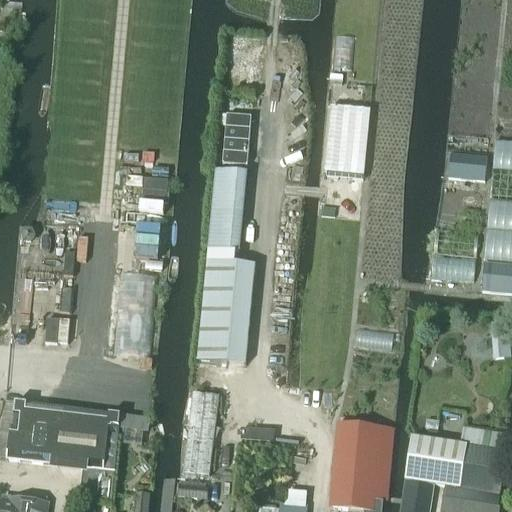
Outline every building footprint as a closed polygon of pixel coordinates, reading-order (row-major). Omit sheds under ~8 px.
[(329,79),(329,87),(341,88),(342,80),(342,79),(329,77),(329,79)] [(330,110),(325,176),(365,179),(371,114),(330,110)] [(226,118),(222,167),(247,169),(251,120),(226,118)] [(456,157),(453,181),(485,184),(488,160),(456,157)] [(24,232),(21,238),(24,244),(30,244),(34,239),(31,233),(24,232)] [(207,265),(197,365),(245,369),(255,270),(234,268),(235,255),(208,252),(207,265)] [(511,269),(484,267),(481,295),(511,297),(511,269)] [(47,322),(45,347),(57,348),(59,323),(47,322)] [(209,480),(219,399),(193,396),(183,477),(209,480)] [(11,429),(7,463),(82,472),(79,503),(109,506),(120,417),(14,405),(12,429),(11,429)] [(122,417),(120,431),(123,432),(121,446),(141,449),(143,434),(148,435),(150,421),(122,417)] [(381,511),(382,504),(374,504),(381,431),(338,427),(330,511),(334,511),(381,511)] [(429,434),(428,442),(437,444),(438,435),(429,434)] [(412,441),(399,511),(430,511),(434,490),(444,491),(441,511),(497,511),(497,507),(498,498),(501,478),(505,455),(461,448),(412,441)] [(177,500),(207,503),(208,490),(178,487),(177,500)] [(278,511),(256,510),(255,511),(305,511),(307,495),(288,494),(287,503),(284,508),(279,508),(278,511)] [(147,511),(149,496),(136,495),(134,511),(147,511)] [(0,511),(47,511),(48,510),(47,510),(47,507),(11,502),(11,505),(2,504),(0,504),(0,511)]
